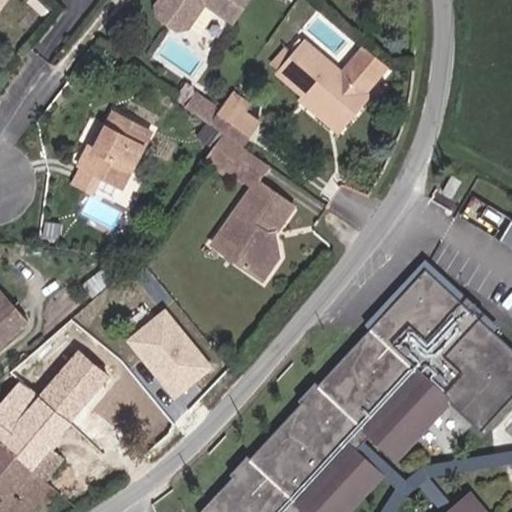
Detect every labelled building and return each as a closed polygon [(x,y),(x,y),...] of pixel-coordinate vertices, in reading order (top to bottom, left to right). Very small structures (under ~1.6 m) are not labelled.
[(0,0),(0,20),(16,0),(0,0)] [(209,0),(210,0),(242,22),(257,0),(162,0),(161,2),(162,12),(182,26),(193,23),(209,0)] [(346,128),(396,68),(370,47),(350,70),(313,39),(283,76),(346,128)] [(219,103),(203,93),(194,106),(210,116),(219,103)] [(258,105),(240,93),(219,125),(233,135),(251,146),(268,120),(254,111),(258,105)] [(96,143),(86,163),(89,164),(107,174),(129,184),(156,128),(119,110),(111,124),(101,146),(96,143)] [(111,124),(106,122),(96,143),(101,146),(111,124)] [(217,159),(260,187),(264,181),(276,163),(251,146),(233,135),(217,159)] [(99,190),(107,174),(89,164),(81,180),(99,190)] [(433,192),(442,176),(433,171),(424,187),(433,192)] [(218,246),(266,282),(281,262),(279,235),(301,207),(264,181),(260,187),(218,246)] [(511,241),(511,224),(494,212),(481,234),(505,250),(511,241)] [(469,426),(511,376),(511,354),(460,308),(408,264),(372,304),(308,378),(303,376),(286,396),(288,400),(267,425),(348,494),(369,469),(345,447),(357,433),(382,454),(433,397),(469,426)] [(134,301),(146,318),(168,303),(155,285),(134,301)] [(0,352),(35,321),(5,288),(0,292),(0,352)] [(59,443),(120,373),(93,349),(52,394),(48,390),(44,395),(32,384),(0,420),(0,509),(2,511),(36,511),(60,486),(51,478),(72,454),(59,443)] [(332,511),(348,494),(267,425),(239,455),(236,453),(218,473),(221,478),(192,511),(292,511),(295,510),(297,511),(332,511)] [(476,511),(456,489),(430,511),(476,511)]
